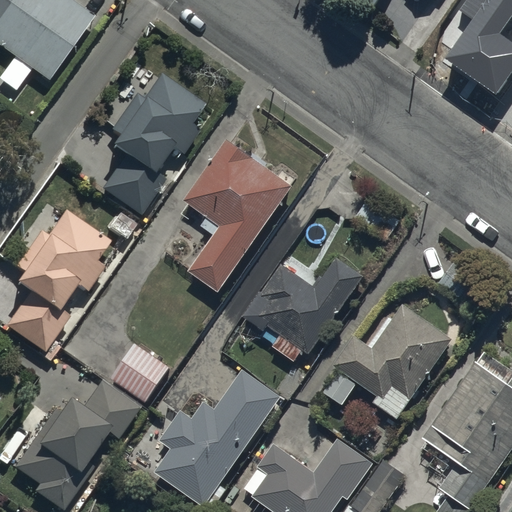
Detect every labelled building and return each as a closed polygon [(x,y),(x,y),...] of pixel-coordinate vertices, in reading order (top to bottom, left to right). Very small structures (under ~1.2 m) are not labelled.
[(8,0),(0,12),(0,77),(4,80),(15,64),(35,78),(20,98),(33,107),(93,23),(78,12),(86,0),(8,0)] [(0,0),(0,12),(8,0),(0,0)] [(351,0),(376,14),(386,0),(351,0)] [(511,0),(484,0),(444,58),(496,95),(511,72),(511,41),(501,34),(511,18),(511,0)] [(205,110),(157,78),(141,103),(134,98),(109,135),(119,141),(108,157),(119,164),(99,195),(140,222),(164,185),(155,179),(171,154),(182,160),(198,136),(191,131),(205,110)] [(293,192),(227,146),(185,206),(221,231),(189,276),(219,297),(293,192)] [(108,247),(62,215),(46,238),(40,234),(13,272),(23,280),(12,295),(24,304),(4,332),(43,359),(69,322),(59,316),(77,290),(87,297),(104,274),(94,267),(108,247)] [(367,280),(337,259),(316,289),(281,265),(242,322),(264,337),(268,331),(281,340),(272,352),(294,367),(302,355),(311,361),(367,280)] [(354,341),(333,370),(353,385),(350,390),(397,424),(454,344),(403,309),(372,353),(354,341)] [(169,371),(135,348),(112,383),(146,406),(169,371)] [(477,511),(511,460),(511,374),(482,355),(424,443),(459,467),(441,493),(468,511),(477,511)] [(205,511),(282,402),(241,374),(214,414),(204,406),(193,421),(181,413),(159,446),(171,454),(155,478),(205,511)] [(54,414),(14,472),(37,488),(31,496),(54,511),(64,511),(83,486),(78,483),(108,440),(116,445),(139,411),(100,384),(78,416),(68,409),(60,419),(54,414)] [(313,477),(274,449),(242,494),(267,511),(335,511),(343,502),(347,505),(373,469),(337,444),(313,477)] [(382,511),(405,480),(383,465),(349,511),(382,511)]
